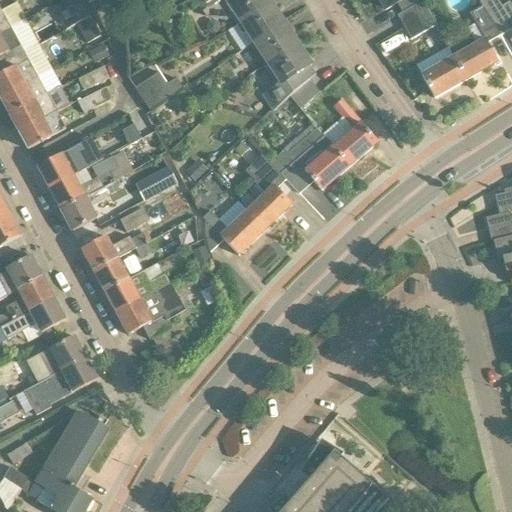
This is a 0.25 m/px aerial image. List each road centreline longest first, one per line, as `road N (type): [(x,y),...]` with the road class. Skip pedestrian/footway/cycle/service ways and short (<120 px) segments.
road 1 (residential): [(181,440),(227,486),(328,374),(458,287)]
road 2 (residential): [(0,164),(117,379),(140,410),(181,440)]
road 3 (tertiary): [(181,440),(292,307),(409,197)]
road 4 (unknown): [(8,179),(125,107),(115,34),(96,0)]
road 5 (residential): [(458,287),(511,489)]
road 6 (residential): [(443,171),(328,0)]
road 7 (unknown): [(0,449),(121,384)]
